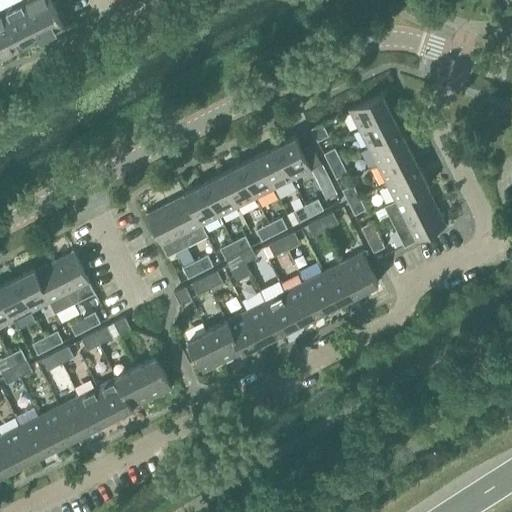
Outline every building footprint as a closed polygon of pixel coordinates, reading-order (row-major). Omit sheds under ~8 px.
[(19,0),(2,9),(20,45),(42,35),(23,0),(19,0)] [(23,0),(42,35),(57,27),(58,30),(69,25),(61,10),(58,12),(52,0),(23,0)] [(0,55),(20,45),(2,9),(0,9),(0,55)] [(359,126),(391,110),(382,92),(350,108),(359,126)] [(368,144),(400,128),(391,110),(359,126),(368,144)] [(323,122),(311,127),(318,140),(329,134),(323,122)] [(400,128),(368,144),(377,162),(410,146),(400,128)] [(277,145),(294,177),(312,168),(295,135),(277,145)] [(259,154),(275,186),(294,177),(277,145),(259,154)] [(330,164),(341,158),(335,146),(324,152),(330,164)] [(386,181),(419,164),(410,146),(377,162),(386,181)] [(241,163),(257,195),(275,186),(259,154),(241,163)] [(341,158),(330,164),(337,177),(348,172),(341,158)] [(223,172),(239,205),(257,195),(241,163),(223,172)] [(386,181),(395,199),(396,201),(427,186),(429,185),(419,164),(386,181)] [(204,181),(221,214),(239,205),(223,172),(204,181)] [(221,214),(204,181),(184,192),(185,194),(201,224),(203,223),(221,214)] [(348,200),(359,194),(353,183),(342,188),(348,200)] [(395,225),(436,204),(427,186),(396,201),(395,199),(384,204),(395,225)] [(167,203),(188,244),(208,234),(203,223),(201,224),(185,194),(167,203)] [(359,194),(348,200),(355,214),(366,208),(359,194)] [(307,203),(312,214),(324,208),(318,197),(307,203)] [(188,244),(167,203),(149,212),(148,210),(146,211),(168,255),(188,244)] [(312,214),(307,203),(293,210),(299,221),(312,214)] [(436,204),(395,225),(405,245),(449,223),(447,221),(445,222),(436,204)] [(321,217),(327,228),(339,222),(333,211),(321,217)] [(270,221),(276,232),(285,228),(280,216),(270,221)] [(327,228),(321,217),(308,224),(314,235),(327,228)] [(368,238),(379,233),(372,220),(361,226),(368,238)] [(276,232),(270,221),(254,229),(260,240),(276,232)] [(282,237),(288,248),(300,242),(295,231),(282,237)] [(379,233),(368,238),(374,251),(385,245),(379,233)] [(240,251),(251,246),(246,234),(234,240),(240,251)] [(288,248),(282,237),(269,243),(275,255),(288,248)] [(226,258),(240,251),(234,240),(220,247),(226,258)] [(251,246),(240,251),(245,262),(257,256),(251,246)] [(54,260),(75,302),(96,291),(73,248),(71,249),(72,251),(54,260)] [(240,251),(226,258),(231,269),(245,262),(240,251)] [(343,261),(359,292),(379,282),(363,251),(343,261)] [(196,259),(201,270),(214,264),(208,253),(196,259)] [(201,270),(196,259),(183,265),(188,277),(201,270)] [(75,302),(54,260),(36,269),(51,300),(49,301),(55,312),(75,302)] [(359,292),(343,261),(324,271),(340,302),(359,292)] [(31,310),(49,301),(51,300),(36,269),(35,267),(15,277),(31,310)] [(204,276),(210,287),(223,281),(218,269),(204,276)] [(340,302),(324,271),(305,281),(320,312),(340,302)] [(210,287),(204,276),(192,282),(198,293),(210,287)] [(0,284),(0,292),(13,319),(31,310),(15,277),(0,284)] [(320,312),(305,281),(285,291),(301,322),(320,312)] [(174,291),(181,304),(192,298),(186,286),(174,291)] [(301,322),(285,291),(266,300),(281,332),(301,322)] [(0,325),(13,319),(0,292),(0,325)] [(281,332),(266,300),(246,310),(262,341),(281,332)] [(83,316),(88,327),(101,321),(95,310),(83,316)] [(262,341),(246,310),(227,320),(242,351),(262,341)] [(88,327),(83,316),(70,323),(76,334),(88,327)] [(125,316),(114,322),(120,334),(131,329),(125,316)] [(242,351),(227,320),(207,330),(223,361),(242,351)] [(95,331),(101,342),(113,336),(107,325),(95,331)] [(44,336),(50,347),(62,341),(57,329),(44,336)] [(223,361),(207,330),(188,340),(203,371),(223,361)] [(101,342),(95,331),(82,338),(88,349),(101,342)] [(50,347),(44,336),(32,342),(37,353),(50,347)] [(56,351),(62,362),(74,356),(69,345),(56,351)] [(9,354),(14,365),(28,358),(22,347),(9,354)] [(62,362),(56,351),(43,357),(49,369),(62,362)] [(0,365),(2,371),(14,365),(9,354),(0,358),(0,365)] [(137,366),(153,397),(172,387),(156,356),(137,366)] [(14,365),(20,376),(33,369),(28,358),(14,365)] [(14,365),(2,371),(8,382),(20,376),(14,365)] [(153,397),(137,366),(117,375),(133,406),(153,397)] [(133,406),(117,375),(98,385),(114,416),(133,406)] [(114,416),(98,385),(79,395),(94,426),(114,416)] [(94,426),(79,395),(59,405),(75,436),(94,426)] [(75,436),(59,405),(40,415),(55,446),(75,436)] [(55,446),(40,415),(20,424),(36,456),(55,446)] [(36,456),(20,424),(1,434),(16,465),(36,456)] [(0,473),(16,465),(1,434),(0,434),(0,473)]
